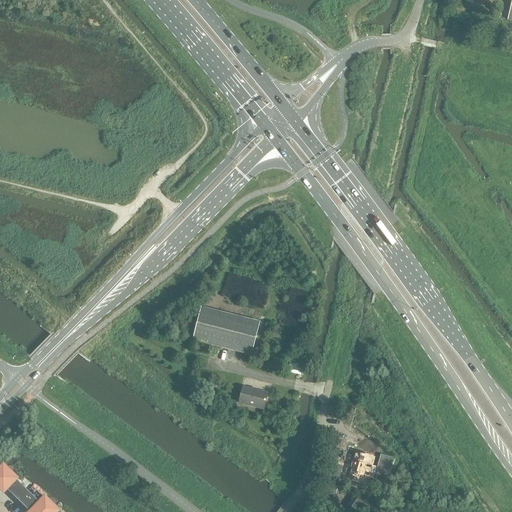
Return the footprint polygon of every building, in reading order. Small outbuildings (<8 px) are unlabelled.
[(259,322),(218,311),(201,307),(193,340),(251,355),(259,322)] [(287,372),(298,374),(300,375),(303,364),(290,361),(287,372)] [(263,409),(267,394),(243,387),(239,403),(263,409)] [(220,397),(215,405),(227,411),(231,403),(220,397)] [(381,455),(376,472),(390,475),(394,458),(381,455)] [(353,461),(345,491),(365,495),(367,487),(371,488),(374,476),(370,475),(372,466),(353,461)] [(328,465),(322,491),(328,493),(329,492),(335,494),(342,465),(335,463),(335,466),(328,465)] [(18,479),(4,465),(3,464),(0,467),(0,489),(4,493),(7,490),(30,511),(29,511),(58,511),(60,511),(45,496),(39,502),(16,480),(18,479)] [(359,497),(350,510),(353,511),(381,511),(379,511),(359,497)]
